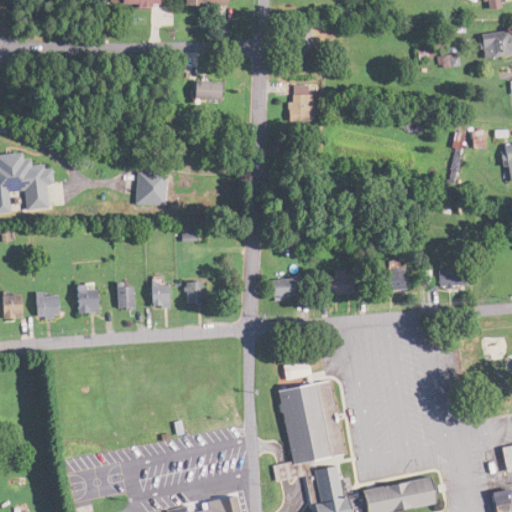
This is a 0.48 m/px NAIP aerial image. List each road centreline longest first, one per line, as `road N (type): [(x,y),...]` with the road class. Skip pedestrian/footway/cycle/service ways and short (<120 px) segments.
road 1 (residential): [(250,328),(262,0)]
road 2 (residential): [(511,307),(250,328)]
road 3 (residential): [(261,45),(0,46)]
road 4 (residential): [(250,328),(0,345)]
road 5 (residential): [(253,511),(250,328)]
